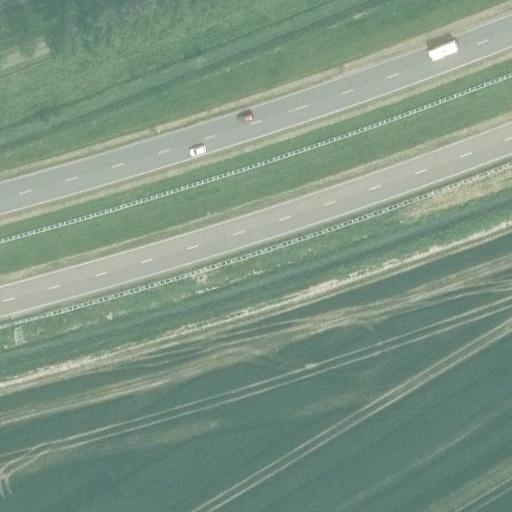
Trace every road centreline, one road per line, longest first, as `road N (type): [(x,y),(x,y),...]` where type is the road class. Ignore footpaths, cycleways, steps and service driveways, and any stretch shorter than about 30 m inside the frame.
road 1 (trunk): [(511,31),(190,147),(0,202)]
road 2 (trunk): [(0,304),(185,252),(511,140)]
road 3 (unclassified): [(164,0),(0,65)]
